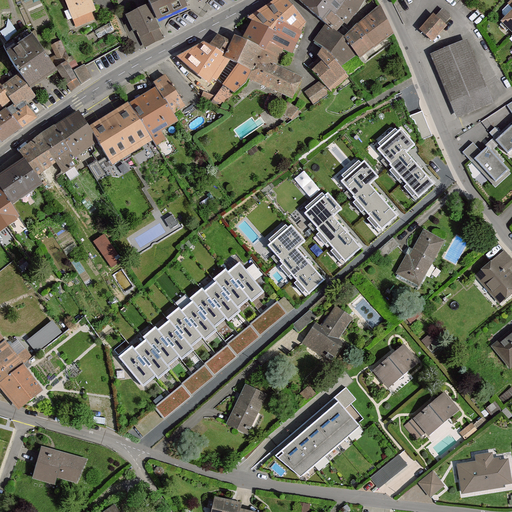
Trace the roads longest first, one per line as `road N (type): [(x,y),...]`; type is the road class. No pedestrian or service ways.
road 1 (residential): [(140,450),(460,172)]
road 2 (residential): [(140,450),(234,479),(464,511)]
road 3 (tertiary): [(0,157),(110,80),(259,0)]
road 4 (residential): [(386,0),(460,172)]
road 5 (residential): [(0,408),(128,448)]
